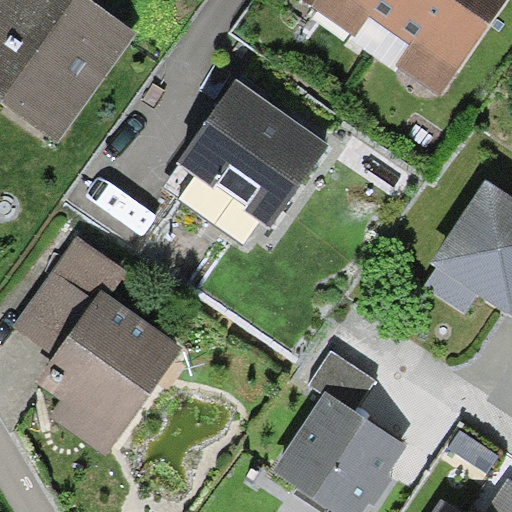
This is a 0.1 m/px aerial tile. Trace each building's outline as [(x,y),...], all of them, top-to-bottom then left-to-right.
[(0,0),(0,119),(49,155),(135,34),(92,4),(94,0),(0,0)] [(314,0),(307,11),(354,44),(370,21),(387,34),(411,0),(314,0)] [(411,0),(387,34),(408,48),(392,70),(438,102),(510,0),(411,0)] [(295,126),(235,85),(178,165),(270,230),(327,149),(295,126)] [(511,203),(485,186),(432,267),(436,270),(423,290),(465,318),(477,298),(511,321),(511,203)] [(130,283),(72,240),(4,331),(47,363),(30,387),(56,406),(44,423),(105,469),(186,362),(112,306),(130,283)] [(326,398),(351,415),(374,380),(333,353),(310,388),(326,398)] [(326,398),(270,479),(317,511),(375,511),(413,458),(351,415),(326,398)] [(459,430),(445,451),(489,480),(503,459),(459,430)] [(511,511),(511,485),(505,481),(485,511),(511,511)]
